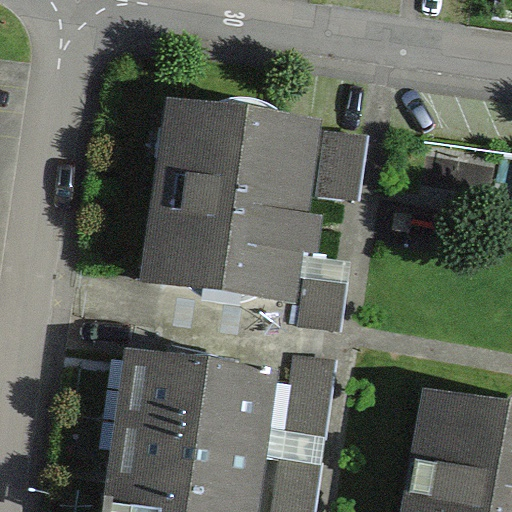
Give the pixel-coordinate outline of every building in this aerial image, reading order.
[(311,139),(163,114),(133,291),(281,316),(311,139)] [(357,290),(315,283),(307,332),(348,339),(357,290)] [(252,511),(272,385),(118,361),(94,511),(252,511)] [(325,511),(344,370),(290,363),(269,511),(325,511)] [(511,511),(511,429),(420,413),(402,511),(511,511)]
